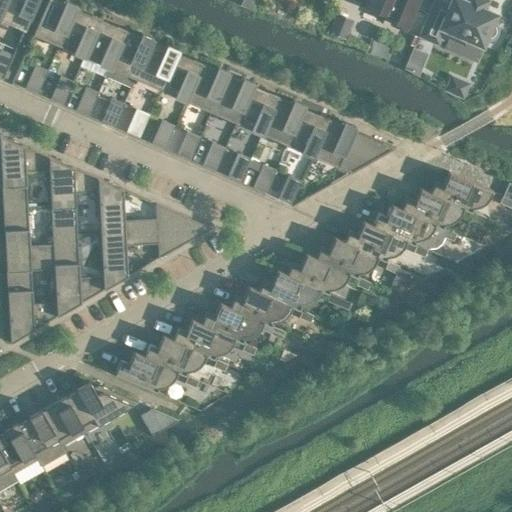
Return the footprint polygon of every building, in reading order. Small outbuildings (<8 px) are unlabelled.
[(0,18),(24,29),(36,0),(5,0),(0,12),(0,18)] [(57,0),(46,0),(33,33),(59,44),(75,7),(76,8),(77,5),(66,0),(64,0),(63,3),(57,0)] [(361,0),(363,1),(362,3),(384,12),(383,15),(407,26),(417,0),(361,0)] [(437,2),(422,35),(436,41),(439,34),(448,38),(443,47),(477,62),(487,39),(490,40),(496,38),(500,33),(501,27),(499,21),(493,18),(494,15),(481,9),(484,3),(475,0),(467,0),(467,3),(460,0),(452,0),(449,7),(437,2)] [(99,18),(100,17),(91,14),(90,14),(76,8),(75,7),(59,44),(73,50),(72,51),(84,56),(100,19),(99,18)] [(125,29),(125,28),(116,25),(100,19),(84,56),(80,64),(106,75),(125,30),(125,29)] [(141,32),(139,36),(125,30),(106,75),(131,86),(135,77),(151,41),(153,38),(141,32)] [(177,52),(178,49),(166,43),(165,47),(151,41),(135,77),(160,88),(176,52),(177,52)] [(402,42),(399,51),(407,54),(410,45),(402,42)] [(0,51),(0,78),(2,79),(13,55),(1,50),(0,51)] [(201,62),(192,58),(177,52),(176,52),(160,88),(174,94),(173,96),(185,101),(186,100),(185,99),(201,63),(201,62)] [(217,65),(215,69),(201,63),(185,99),(186,100),(210,110),(227,74),(229,71),(217,65)] [(25,89),(37,94),(47,70),(35,65),(25,89)] [(242,77),(241,80),(227,74),(210,110),(236,122),(252,85),(253,85),(254,82),(242,77)] [(453,75),(447,88),(463,95),(469,82),(453,75)] [(61,76),(50,100),(62,105),(73,81),(61,76)] [(250,128),(249,129),(261,134),(262,133),(261,133),(277,96),(276,95),(277,95),(268,91),(267,92),(253,85),(252,85),(236,122),(250,128)] [(86,87),(75,111),(87,116),(98,92),(86,87)] [(293,99),(291,102),(277,96),(261,133),(262,133),(286,144),(302,107),(303,107),(305,104),(293,99)] [(101,122),(113,127),(123,103),(111,98),(101,122)] [(300,150),(300,151),(312,156),(312,155),(328,118),(327,117),(318,113),(318,114),(303,107),(302,107),(286,144),(300,150)] [(137,109),(126,133),(138,139),(149,114),(137,109)] [(348,173),(394,147),(354,129),(355,126),(343,121),(342,124),(328,118),(312,155),(350,171),(348,173)] [(162,120),(151,144),(163,149),(174,125),(162,120)] [(187,131),(177,155),(189,160),(199,136),(187,131)] [(0,134),(0,163),(2,206),(28,205),(26,171),(48,170),(47,155),(0,134)] [(202,166),(214,172),(225,147),(213,142),(202,166)] [(238,153),(227,177),(239,182),(250,158),(238,153)] [(97,177),(47,155),(48,170),(51,235),(78,234),(76,191),(97,190),(97,177)] [(263,164),(253,188),(265,194),(275,169),(263,164)] [(492,190),(448,171),(443,183),(435,180),(430,191),(430,192),(463,207),(463,208),(470,211),(472,207),(479,206),(485,202),(489,197),(491,191),(492,191),(492,190)] [(288,175),(278,200),(290,205),(300,181),(288,175)] [(123,188),(97,177),(97,190),(99,233),(211,227),(155,202),(156,217),(125,219),(123,188)] [(511,182),(508,181),(499,202),(510,207),(511,202),(511,182)] [(444,223),(450,222),(456,219),(460,214),(463,208),(463,207),(430,192),(430,191),(420,187),(414,199),(406,196),(401,208),(435,223),(434,224),(442,227),(444,223)] [(415,239),(422,238),(427,235),(432,230),(434,224),(435,223),(401,208),(391,203),(385,216),(378,212),(373,224),(372,225),(406,240),(413,244),(415,239)] [(28,205),(2,206),(6,270),(32,269),(53,268),(51,242),(30,244),(28,205)] [(470,219),(481,224),(485,216),(474,211),(470,219)] [(386,256),(393,255),(399,251),(403,247),(406,240),(372,225),(373,224),(362,220),(357,232),(349,229),(344,240),(344,241),(377,256),(377,257),(385,260),(386,256)] [(211,227),(99,233),(102,274),(102,289),(127,275),(125,244),(157,242),(158,257),(211,227)] [(442,235),(453,240),(456,233),(445,228),(442,235)] [(78,234),(51,235),(51,242),(53,268),(55,301),(55,316),(102,289),(102,274),(80,276),(78,234)] [(358,272),(364,271),(370,268),(374,263),(377,257),(377,256),(344,241),(344,240),(334,236),(328,248),(321,245),(315,257),(349,272),(348,273),(356,276),(358,272)] [(427,249),(416,244),(413,252),(424,256),(427,249)] [(329,288),(336,287),(342,284),(346,279),(348,273),(349,272),(315,257),(305,252),(300,265),(292,261),(287,273),(287,274),(320,289),(327,293),(329,288)] [(385,268),(396,273),(399,265),(388,260),(385,268)] [(32,269),(6,270),(9,340),(9,341),(9,342),(55,316),(55,301),(33,302),(32,269)] [(301,305),(307,304),(313,300),(317,296),(320,289),(287,274),(287,273),(276,269),(271,281),(263,278),(258,289),(258,290),(291,305),(291,306),(299,309),(301,305)] [(370,282),(359,277),(356,284),(367,289),(370,282)] [(272,321),(279,320),(284,317),(289,312),(291,306),(291,305),(258,290),(258,289),(248,285),(242,297),(235,294),(230,306),(229,306),(263,321),(263,322),(270,325),(272,321)] [(331,293),(328,300),(348,308),(351,302),(342,298),(331,293)] [(243,337),(250,336),(256,333),(260,328),(263,322),(263,321),(229,306),(230,306),(219,301),(214,314),(206,310),(201,322),(201,323),(234,337),(234,338),(242,342),(243,337)] [(299,317),(310,322),(313,314),(302,309),(299,317)] [(231,345),(234,338),(234,337),(201,323),(201,322),(191,318),(185,330),(177,327),(172,338),(172,339),(206,354),(205,355),(213,358),(215,354),(221,353),(227,349),(231,345)] [(284,330),(273,326),(270,333),(281,338),(284,330)] [(149,343),(144,355),(143,355),(177,370),(177,371),(184,374),(186,370),(193,369),(198,366),(203,361),(205,355),(206,354),(172,339),(172,338),(162,334),(157,346),(149,343)] [(242,349),(252,354),(256,347),(245,342),(242,349)] [(283,348),(279,358),(284,360),(296,354),(283,348)] [(144,355),(133,350),(128,363),(120,359),(115,371),(114,372),(156,391),(157,387),(164,385),(170,382),(174,377),(177,371),(177,370),(143,355),(144,355)] [(216,358),(213,366),(224,371),(227,363),(216,358)] [(188,375),(184,382),(195,387),(199,380),(188,375)] [(98,384),(97,385),(93,388),(89,380),(75,388),(76,389),(66,395),(65,396),(85,431),(137,402),(98,384)] [(51,402),(52,403),(42,409),(41,409),(61,445),(85,431),(65,396),(66,395),(65,394),(51,402)] [(177,420),(149,407),(148,408),(138,414),(150,435),(177,420)] [(65,452),(61,445),(41,409),(42,409),(41,408),(27,415),(28,417),(18,423),(17,423),(37,459),(41,466),(65,452)] [(0,448),(13,472),(37,459),(17,423),(18,423),(17,421),(3,429),(4,430),(0,432),(0,448)] [(0,489),(17,479),(13,472),(0,448),(0,489)] [(36,488),(26,494),(32,504),(42,499),(36,488)]
